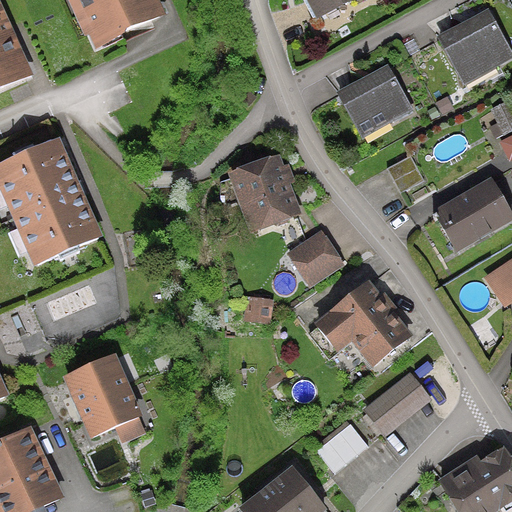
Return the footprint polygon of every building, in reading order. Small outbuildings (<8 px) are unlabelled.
[(160,15),(153,0),(76,0),(96,43),(160,15)] [(350,0),(306,0),(304,1),(314,19),(350,0)] [(511,55),(488,13),(440,39),(469,91),(499,74),(494,64),(511,55)] [(0,86),(27,75),(0,15),(0,86)] [(410,110),(387,69),(340,95),(363,136),(410,110)] [(511,130),(511,116),(506,105),(495,111),(506,134),(511,130)] [(97,235),(57,145),(0,170),(0,183),(35,263),(97,235)] [(424,181),(411,156),(387,169),(401,194),(424,181)] [(295,213),(277,162),(236,177),(254,227),(295,213)] [(511,217),(492,183),(452,207),(433,217),(435,221),(438,219),(448,237),(456,250),(500,225),(511,217)] [(341,264),(321,234),(291,253),(311,284),(341,264)] [(511,263),(488,279),(505,305),(511,300),(511,263)] [(409,337),(371,288),(320,327),(338,350),(354,338),(374,364),(409,337)] [(137,416),(113,362),(68,381),(91,436),(137,416)] [(425,400),(408,379),(368,412),(386,433),(425,400)] [(29,511),(64,496),(32,425),(0,440),(0,511),(29,511)] [(366,446),(350,426),(319,450),(335,471),(366,446)] [(493,511),(511,500),(511,457),(504,445),(481,460),(477,454),(437,479),(458,511),(493,511)] [(320,511),(322,511),(292,473),(245,511),(320,511)]
